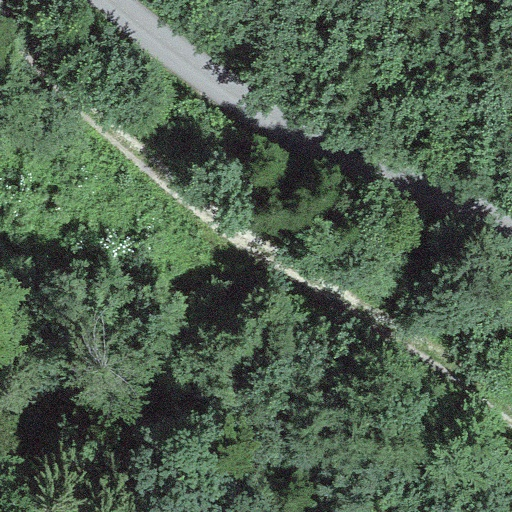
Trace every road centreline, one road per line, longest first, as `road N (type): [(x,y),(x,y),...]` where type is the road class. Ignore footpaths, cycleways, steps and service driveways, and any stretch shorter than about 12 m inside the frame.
road 1 (track): [(0,5),(31,60),(437,353),(511,417)]
road 2 (unclassified): [(511,223),(192,73),(114,0)]
